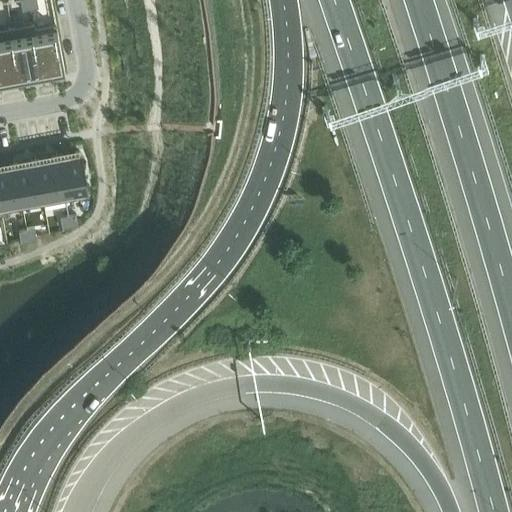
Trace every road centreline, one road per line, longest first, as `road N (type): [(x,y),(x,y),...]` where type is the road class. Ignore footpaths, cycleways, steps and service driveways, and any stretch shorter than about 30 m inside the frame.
road 1 (motorway): [(283,0),(281,119),(252,207),(201,283),(55,429),(13,511)]
road 2 (motorway): [(332,0),(492,511)]
road 3 (motorway): [(79,511),(139,426),(182,404),(246,389),(352,408),(408,450),(447,511)]
road 4 (motorway): [(417,0),(511,309)]
road 5 (residential): [(75,0),(85,79),(53,108),(0,118)]
